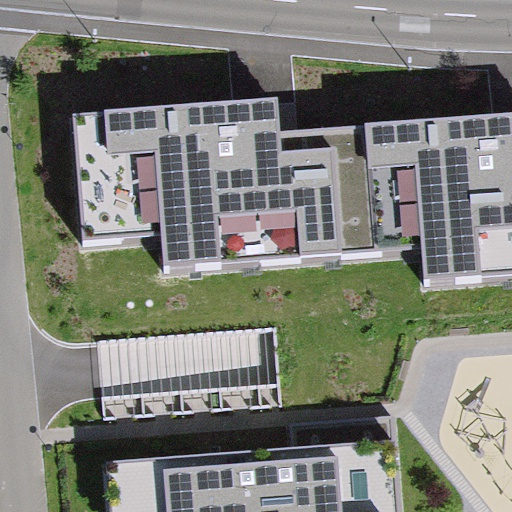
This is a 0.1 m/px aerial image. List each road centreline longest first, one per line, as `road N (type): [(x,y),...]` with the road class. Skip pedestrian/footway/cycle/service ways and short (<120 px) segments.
road 1 (secondary): [(272,0),(511,16)]
road 2 (residential): [(21,511),(0,279)]
